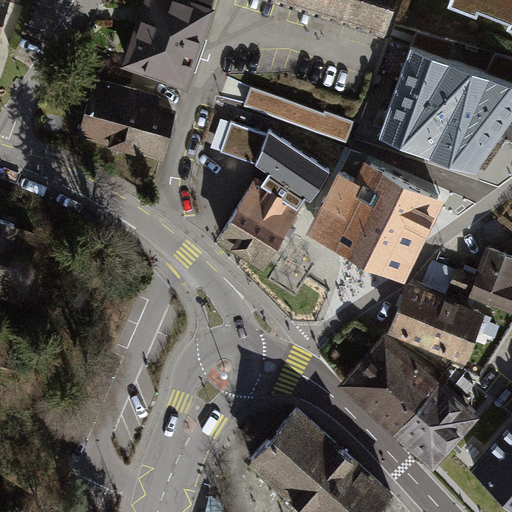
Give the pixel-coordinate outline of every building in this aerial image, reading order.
[(0,0),(0,29),(10,0),(0,0)] [(142,0),(116,81),(186,103),(218,0),(142,0)] [(241,0),(242,0),(382,40),(393,0),(241,0)] [(511,0),(454,0),(452,4),(511,27),(511,0)] [(511,78),(409,41),(378,134),(475,168),(511,115),(511,78)] [(163,104),(90,83),(73,142),(162,167),(176,118),(160,114),(163,104)] [(248,173),(308,209),(334,170),(269,131),(231,122),(218,148),(251,165),(248,173)] [(335,180),(310,228),(396,273),(437,195),(366,158),(350,188),(335,180)] [(255,187),(218,242),(259,269),(296,215),(255,187)] [(0,226),(0,296),(18,302),(38,239),(0,226)] [(454,271),(448,287),(511,310),(511,259),(485,250),(474,278),(454,271)] [(409,287),(391,330),(464,360),(482,316),(409,287)] [(346,381),(396,426),(435,383),(385,338),(346,381)] [(490,395),(465,378),(454,393),(479,410),(490,395)] [(471,415),(435,383),(396,426),(432,458),(471,415)] [(363,466),(295,407),(250,458),(312,511),(372,511),(391,491),(363,466)] [(511,419),(473,465),(511,499),(511,419)]
